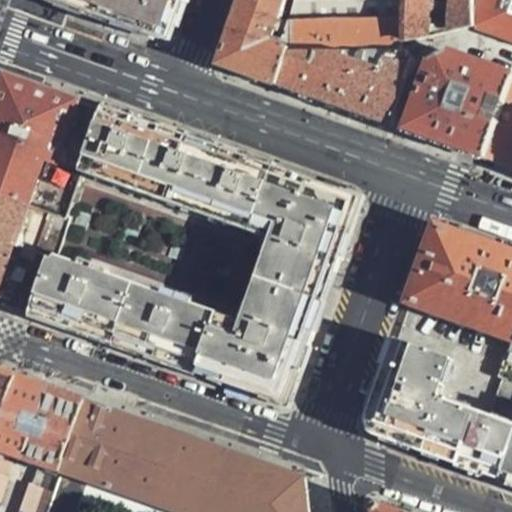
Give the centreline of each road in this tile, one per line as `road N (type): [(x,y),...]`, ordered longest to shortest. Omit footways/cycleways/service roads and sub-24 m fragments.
road 1 (residential): [(334,452),(0,336)]
road 2 (residential): [(334,452),(333,419),(412,175)]
road 3 (primary): [(412,175),(179,89)]
road 4 (primary): [(179,89),(0,26)]
road 5 (residential): [(334,452),(501,511)]
